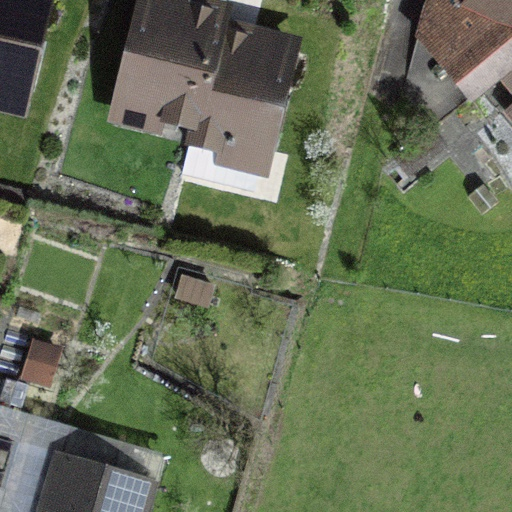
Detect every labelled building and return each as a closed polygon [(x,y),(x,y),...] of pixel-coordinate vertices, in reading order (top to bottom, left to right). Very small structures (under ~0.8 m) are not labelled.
[(28,0),(0,0),(0,105),(4,106),(28,0)] [(220,10),(166,0),(140,0),(115,129),(193,146),(220,10)] [(511,114),(511,0),(428,0),(425,6),(419,33),(473,98),(511,64),(511,108),(509,111),(511,114)] [(290,50),(230,36),(205,150),(265,163),(290,50)] [(0,428),(0,492),(3,494),(20,434),(0,428)] [(41,511),(151,511),(159,487),(58,457),(41,511)]
